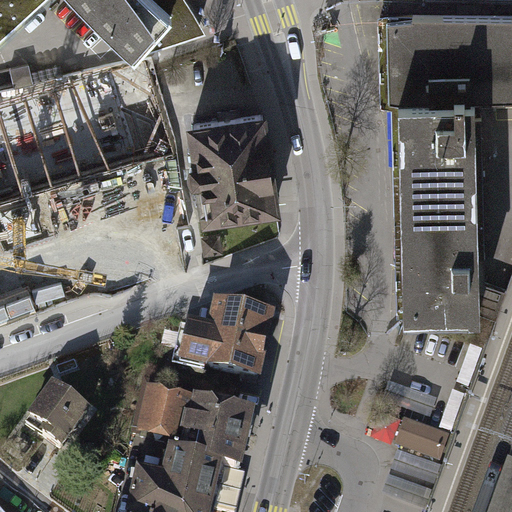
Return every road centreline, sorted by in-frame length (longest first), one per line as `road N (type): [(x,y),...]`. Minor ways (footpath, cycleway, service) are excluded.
road 1 (residential): [(317,265),(240,277),(0,364)]
road 2 (tertiary): [(317,265),(311,176),(267,0)]
road 3 (tertiary): [(269,511),(317,265)]
